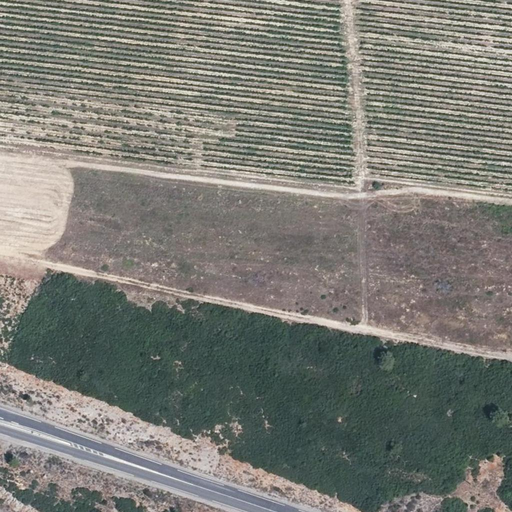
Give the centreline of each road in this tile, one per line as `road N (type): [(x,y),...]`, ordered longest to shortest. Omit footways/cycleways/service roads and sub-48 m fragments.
road 1 (track): [(0,257),(388,336),(511,353)]
road 2 (tertiary): [(0,421),(278,511)]
